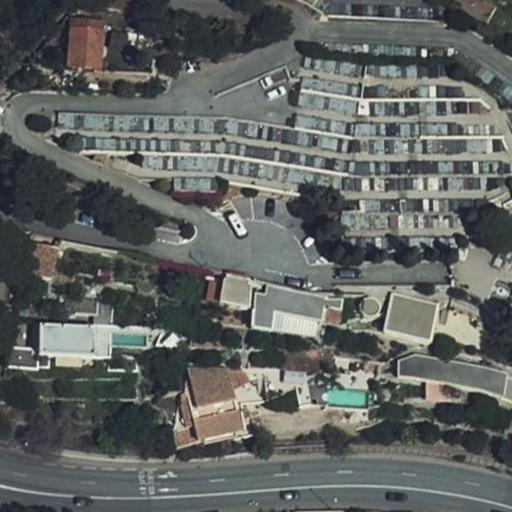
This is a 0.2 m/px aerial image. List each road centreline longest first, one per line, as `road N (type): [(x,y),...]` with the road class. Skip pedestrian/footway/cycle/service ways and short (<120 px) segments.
road 1 (primary): [(511,507),(385,486),(96,496)]
road 2 (residential): [(212,260),(0,217)]
